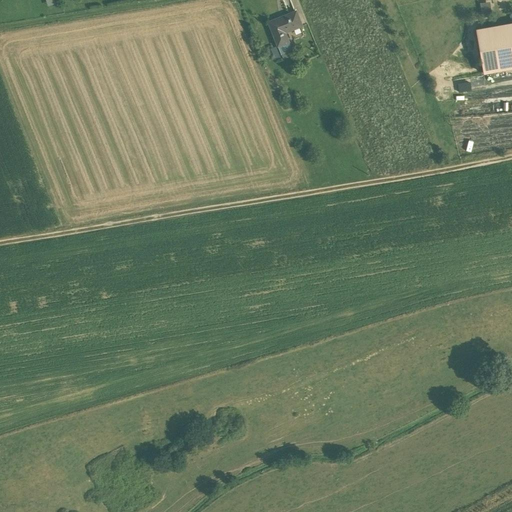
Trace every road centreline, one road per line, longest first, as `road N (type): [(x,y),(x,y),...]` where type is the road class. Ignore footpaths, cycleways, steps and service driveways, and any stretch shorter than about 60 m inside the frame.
road 1 (track): [(0,241),(511,160)]
road 2 (track): [(184,0),(0,31)]
